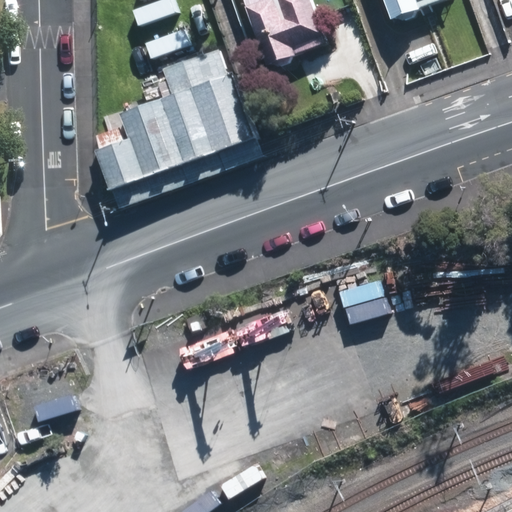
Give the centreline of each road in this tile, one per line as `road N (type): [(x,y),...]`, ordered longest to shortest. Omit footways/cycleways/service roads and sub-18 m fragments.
road 1 (secondary): [(41,291),(511,120)]
road 2 (residential): [(33,0),(41,291)]
